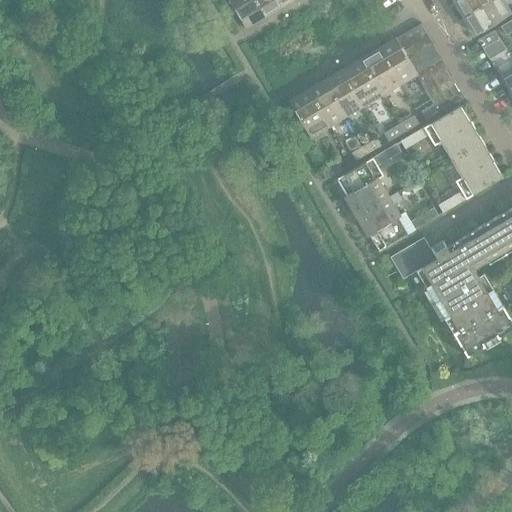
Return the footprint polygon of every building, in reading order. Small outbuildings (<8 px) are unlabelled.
[(260,17),(250,0),(228,0),(244,26),(260,17)] [(279,6),(275,0),(250,0),(260,17),(279,6)] [(453,0),(464,17),(492,0),(453,0)] [(474,35),(510,14),(501,0),(492,0),(464,17),(474,35)] [(511,30),(511,19),(500,26),(505,35),(511,30)] [(401,50),(428,34),(421,23),(420,24),(421,24),(395,39),(401,50)] [(482,48),(498,39),(493,31),(477,40),(482,48)] [(407,61),(434,44),(428,34),(401,50),(407,61)] [(407,61),(401,50),(395,39),(378,49),(399,84),(416,74),(413,70),(407,61)] [(413,70),(440,55),(434,44),(407,61),(413,70)] [(399,84),(378,49),(360,60),(381,95),(399,84)] [(420,81),(446,65),(440,55),(413,70),(416,74),(420,81)] [(381,95),(360,60),(343,70),(364,105),(381,95)] [(426,91),(452,76),(446,65),(420,81),(426,91)] [(364,105),(343,70),(325,80),(346,115),(364,105)] [(511,70),(500,78),(511,98),(511,70)] [(431,101),(458,85),(452,76),(426,91),(431,101)] [(346,115),(325,80),(308,90),(327,121),(329,125),(346,115)] [(425,119),(463,97),(463,96),(464,96),(458,85),(431,101),(433,104),(421,111),(425,119)] [(327,121),(308,90),(289,101),(310,136),(329,125),(327,121)] [(441,142),(470,124),(470,123),(460,107),(459,106),(400,141),(405,149),(428,136),(434,146),(441,142)] [(403,133),(418,124),(413,116),(398,125),(403,133)] [(451,160),(482,141),(479,136),(478,136),(474,129),(475,129),(474,128),(473,129),(470,124),(441,142),(451,160)] [(388,141),(403,133),(398,125),(383,133),(388,141)] [(369,153),(364,145),(361,146),(355,136),(345,143),(355,161),(369,153)] [(381,146),(376,137),(364,145),(369,153),(381,146)] [(491,160),(488,155),(489,154),(489,153),(488,153),(485,146),(482,141),(451,160),(461,177),(491,160)] [(384,175),(378,165),(400,152),(396,143),(336,179),(337,180),(336,180),(346,196),(377,179),(384,175)] [(442,213),(502,178),(501,176),(491,160),(461,177),(455,181),(461,191),(437,205),(442,213)] [(325,178),(341,169),(336,161),(321,170),(325,178)] [(356,215),(387,197),(377,179),(346,196),(350,202),(348,202),(349,204),(349,203),(353,210),(356,215)] [(398,215),(387,197),(356,215),(359,221),(359,220),(363,227),(363,228),(365,227),(368,233),(398,215)] [(379,250),(438,215),(433,207),(411,220),(405,211),(398,215),(368,233),(377,249),(378,249),(379,250)] [(511,207),(446,246),(442,240),(430,247),(423,237),(389,257),(403,279),(414,271),(424,286),(420,289),(440,322),(445,319),(466,356),(484,346),(483,343),(496,335),(497,338),(511,329),(511,322),(492,288),(487,291),(473,268),(486,261),(489,265),(511,250),(511,207)]
